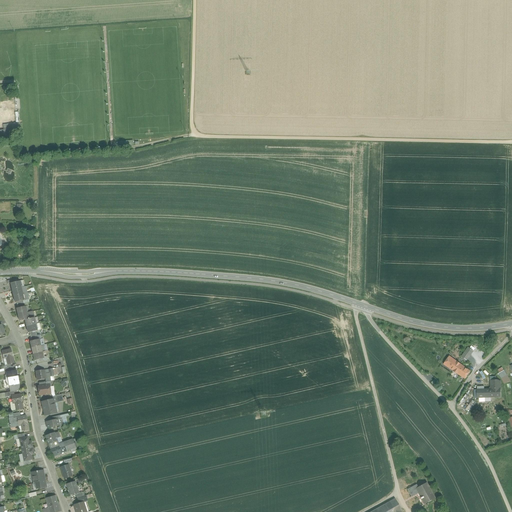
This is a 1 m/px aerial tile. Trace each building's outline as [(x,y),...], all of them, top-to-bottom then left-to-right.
[(11,127),(7,127),(7,129),(8,137),(13,137),(13,134),(18,133),(17,123),(11,124),(12,129),(11,127)] [(7,129),(4,130),(0,130),(0,138),(8,137),(7,129)] [(14,282),(11,283),(12,290),(21,288),(20,281),(14,282)] [(21,288),(12,290),(14,296),(23,294),(22,291),(21,288)] [(23,294),(14,296),(15,303),(17,302),(24,300),(23,294)] [(18,308),(17,308),(18,315),(27,313),(26,306),(18,308)] [(27,313),(18,315),(20,321),(25,320),(29,319),(27,313)] [(29,319),(25,320),(27,326),(36,324),(34,318),(29,319)] [(36,324),(27,326),(28,333),(30,332),(36,331),(37,331),(36,324)] [(32,341),(30,341),(32,348),(36,347),(41,346),(40,344),(39,340),(39,339),(38,339),(32,341)] [(41,346),(36,347),(32,348),(33,354),(42,352),(41,346)] [(11,349),(2,351),(6,365),(8,364),(8,365),(11,364),(14,363),(13,357),(13,356),(11,349)] [(467,360),(470,355),(465,351),(462,356),(467,360)] [(42,352),(33,354),(35,360),(36,360),(42,358),(44,358),(42,352)] [(444,364),(465,379),(470,371),(449,357),(444,364)] [(44,370),(36,371),(37,380),(45,379),(46,379),(44,370)] [(505,384),(510,381),(504,370),(499,373),(505,384)] [(14,371),(7,372),(8,378),(10,385),(13,385),(19,383),(17,371),(14,371)] [(498,380),(495,380),(490,380),(490,387),(490,389),(501,389),(501,381),(498,380)] [(39,386),(38,386),(40,395),(45,394),(45,395),(48,395),(48,394),(50,393),(49,387),(49,385),(46,385),(39,386)] [(491,397),(501,397),(501,389),(490,389),(489,389),(484,390),(477,390),(477,398),(479,398),(485,398),(491,397)] [(15,395),(11,396),(12,396),(13,402),(13,403),(15,403),(16,410),(23,409),(22,402),(21,394),(15,395)] [(62,394),(53,396),(53,399),(54,399),(54,403),(59,402),(64,401),(63,398),(62,394)] [(53,399),(42,402),(45,416),(57,413),(56,410),(55,404),(54,403),(54,399),(53,399)] [(20,417),(17,417),(17,418),(19,425),(21,424),(22,431),(29,430),(27,423),(28,423),(26,416),(20,417)] [(17,418),(13,418),(9,418),(11,428),(19,426),(19,425),(17,418)] [(51,420),(47,422),(48,428),(59,426),(57,419),(51,420)] [(55,432),(46,436),(49,446),(53,445),(54,448),(59,446),(59,444),(57,438),(55,433),(55,432)] [(25,438),(19,439),(21,446),(22,450),(21,450),(34,448),(33,447),(32,441),(29,441),(28,437),(25,438)] [(73,439),(59,444),(59,446),(64,444),(67,451),(71,450),(76,448),(73,439)] [(64,444),(59,446),(54,448),(53,445),(49,446),(53,456),(67,451),(64,444)] [(34,448),(21,450),(21,451),(22,451),(22,454),(24,461),(24,462),(30,460),(33,460),(32,455),(35,455),(33,448),(34,448)] [(69,465),(61,468),(64,479),(72,476),(69,465)] [(42,470),(32,472),(34,482),(35,482),(44,481),(42,470)] [(75,481),(67,484),(70,495),(76,493),(77,493),(79,492),(75,481)] [(417,485),(407,490),(412,497),(420,492),(422,497),(420,498),(423,503),(427,500),(428,502),(435,498),(427,483),(418,487),(417,485)] [(55,496),(46,499),(49,508),(49,511),(56,511),(61,511),(59,503),(57,503),(55,496)] [(404,511),(397,499),(373,511),(404,511)] [(83,502),(80,503),(75,505),(76,507),(75,507),(76,511),(86,511),(84,502),(83,502)]
